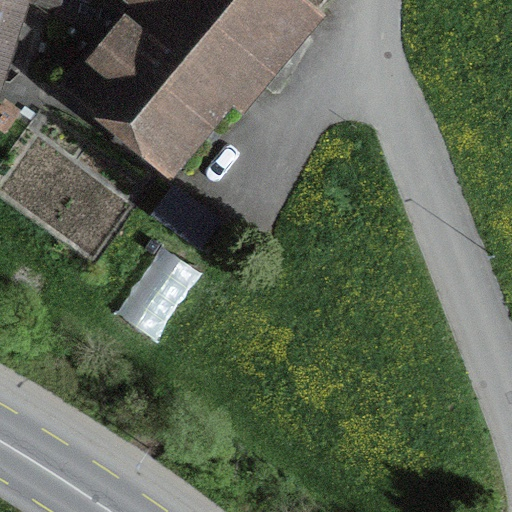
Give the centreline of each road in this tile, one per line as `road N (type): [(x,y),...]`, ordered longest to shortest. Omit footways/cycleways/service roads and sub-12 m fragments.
road 1 (residential): [(511,406),(382,71),(378,0)]
road 2 (primary): [(0,436),(114,511)]
